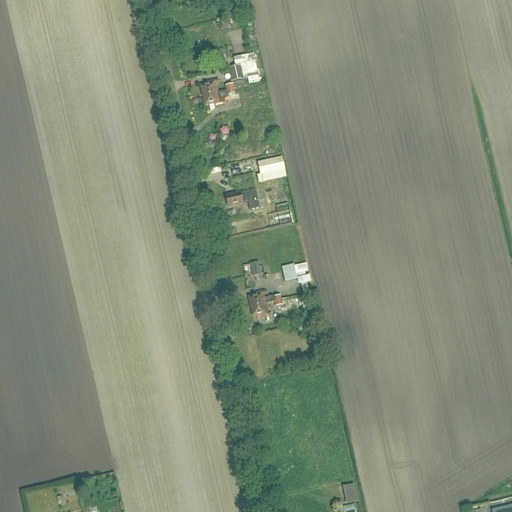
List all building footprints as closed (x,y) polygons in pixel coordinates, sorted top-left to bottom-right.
[(232,83),(244,80),(241,67),(229,69),(232,83)] [(201,97),(216,94),(215,86),(217,86),(216,81),(202,84),(202,87),(199,87),(201,97)] [(226,92),(216,94),(201,97),(204,108),(212,106),(213,108),(229,105),(227,97),(234,95),(232,86),(225,88),(226,92)] [(250,126),(276,121),(272,101),(261,103),(263,110),(247,113),(250,126)] [(261,176),(273,173),(275,180),(286,178),(282,158),(258,164),(261,176)] [(224,199),(226,209),(240,205),(240,203),(247,202),(249,212),(258,210),(254,192),(239,195),(224,199)] [(285,283),(297,280),(294,266),(282,269),(285,283)] [(247,299),(249,309),(264,306),(274,303),(274,304),(282,302),(281,297),(273,299),(273,297),(263,300),(262,297),(265,296),(265,293),(255,295),(255,297),(247,299)] [(264,306),(249,309),(251,319),(260,317),(260,320),(270,318),(269,313),(266,314),(264,306)] [(353,486),(342,488),(345,506),(357,503),(353,486)]
